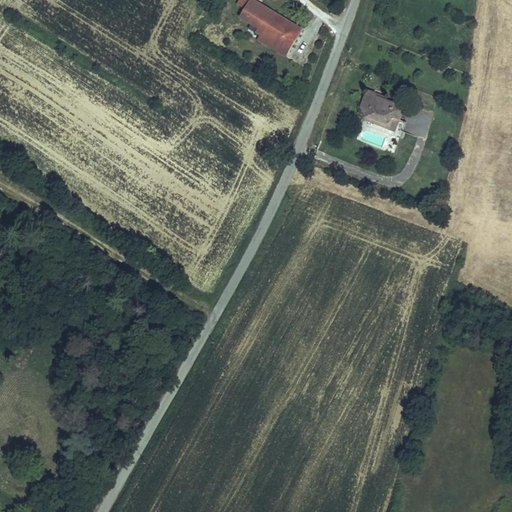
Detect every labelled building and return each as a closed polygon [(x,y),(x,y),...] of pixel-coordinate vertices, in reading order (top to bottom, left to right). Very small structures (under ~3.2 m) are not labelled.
[(248,0),(239,17),(257,26),(264,30),(262,35),(288,48),(299,25),(248,0)] [(262,35),(264,30),(257,26),(246,42),(262,35)] [(313,45),(317,34),(311,32),(308,44),(313,45)] [(288,48),(262,35),(258,41),(285,54),(288,48)] [(377,96),(366,92),(359,108),(365,117),(386,125),(390,116),(400,119),(404,109),(376,98),(377,96)] [(400,119),(390,116),(386,125),(365,117),(364,121),(394,134),(400,119)]
